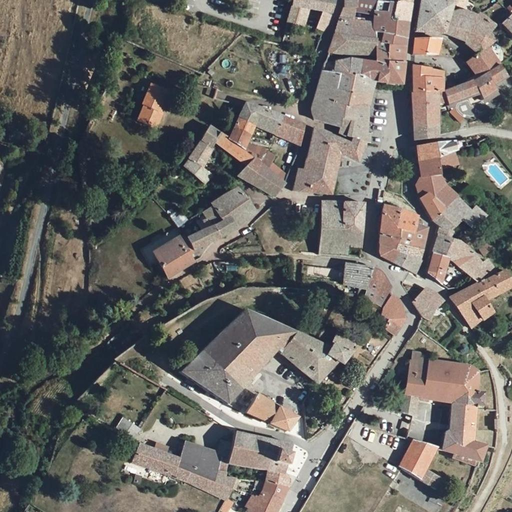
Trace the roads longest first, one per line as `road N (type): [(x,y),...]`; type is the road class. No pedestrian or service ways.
road 1 (unclassified): [(87,0),(19,320),(0,358)]
road 2 (residential): [(418,279),(429,223),(419,206),(284,190)]
